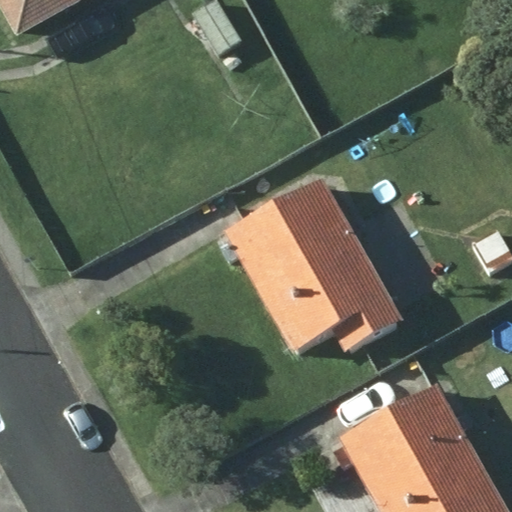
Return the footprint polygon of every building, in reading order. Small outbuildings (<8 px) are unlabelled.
[(0,0),(0,6),(17,37),(81,0),(0,0)] [(239,44),(215,4),(192,17),(217,57),(239,44)] [(400,327),(321,183),(223,236),(293,360),(331,337),(343,358),(400,327)] [(511,262),(495,233),(470,248),(488,278),(511,264),(511,262)] [(504,511),(435,390),(341,443),(380,511),(504,511)]
